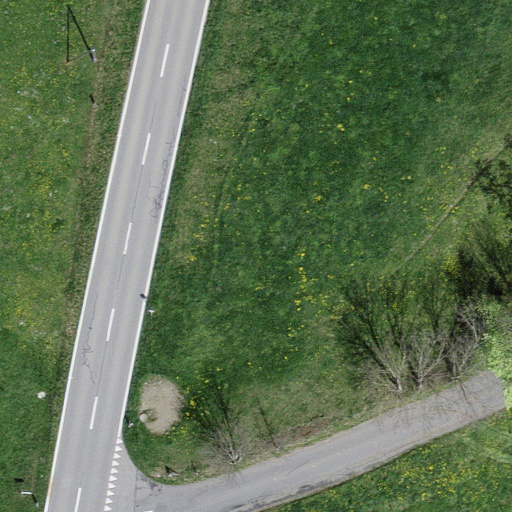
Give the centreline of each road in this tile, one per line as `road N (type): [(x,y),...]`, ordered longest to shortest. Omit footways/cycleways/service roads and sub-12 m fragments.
road 1 (tertiary): [(76,511),(180,0)]
road 2 (unclassified): [(162,511),(368,449),(511,386)]
